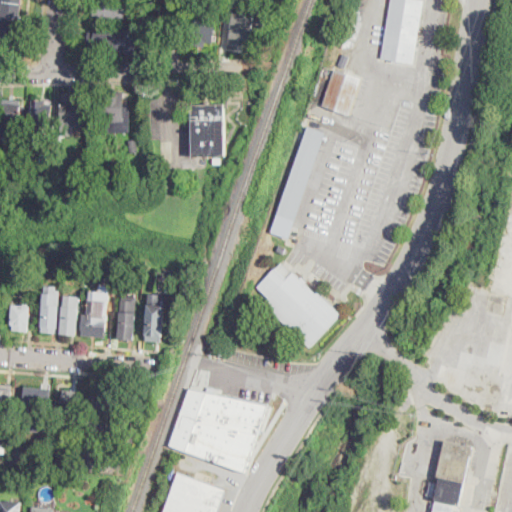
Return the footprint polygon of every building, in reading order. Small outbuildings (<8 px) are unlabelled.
[(23,0),(20,23),(15,22),(15,40),(0,40),(0,21),(2,0),(23,0)] [(126,0),(125,19),(94,15),(94,10),(93,10),(94,0),(126,0)] [(215,0),(221,1),(213,43),(206,42),(205,47),(189,44),(197,0),(215,0)] [(424,0),(414,64),(382,58),(391,0),(424,0)] [(254,46),(255,12),(232,12),(231,45),(254,46)] [(129,30),(127,38),(122,38),(122,40),(128,41),(126,50),(120,49),(120,51),(87,47),(89,31),(95,32),(96,25),(129,30)] [(169,33),(168,41),(159,40),(160,32),(169,33)] [(350,55),(346,66),(339,64),(343,52),(350,55)] [(362,78),(350,115),(323,106),(335,69),(362,78)] [(124,91),(124,103),(130,103),(131,132),(104,132),(103,92),(124,91)] [(75,93),(75,99),(83,99),(83,126),(72,127),(72,130),(62,130),(62,93),(75,93)] [(53,98),(51,129),(31,127),(33,100),(42,101),(42,97),(53,98)] [(21,99),(21,106),(26,106),(25,121),(21,121),(21,130),(10,130),(9,135),(0,134),(1,104),(16,105),(16,98),(21,99)] [(193,157),(192,105),(224,104),(225,156),(193,157)] [(290,238),(272,232),(308,127),(326,133),(290,238)] [(137,151),(128,152),(127,140),(136,139),(137,151)] [(65,153),(56,154),(55,141),(64,141),(65,153)] [(284,253),(277,250),(277,248),(273,247),(275,242),(279,243),(279,244),(286,247),(284,253)] [(288,278),(294,272),(302,279),(303,277),(308,282),(306,284),(317,294),(319,292),(342,313),(310,347),(265,304),(270,298),(270,297),(269,298),(258,288),(277,268),(288,278)] [(176,275),(173,294),(157,291),(160,272),(176,275)] [(60,327),(59,334),(43,332),(43,327),(40,326),(44,292),(62,295),(59,326),(60,327)] [(162,342),(146,341),(150,293),(162,294),(161,306),(165,306),(162,342)] [(78,335),(62,334),(65,295),(82,296),(78,335)] [(137,297),(135,341),(119,340),(122,296),(137,297)] [(104,321),(108,321),(107,337),(82,336),(83,313),(88,313),(89,300),(105,301),(104,321)] [(30,331),(14,330),(15,325),(12,324),(14,304),(32,306),(30,331)] [(0,383),(13,385),(11,414),(0,413),(0,383)] [(53,389),(50,428),(48,428),(47,432),(29,430),(29,427),(28,427),(29,405),(24,405),(26,387),(53,389)] [(245,471),(171,446),(190,387),(208,391),(269,403),(245,471)] [(82,395),(81,415),(79,415),(78,424),(67,423),(67,418),(61,417),(63,393),(82,395)] [(111,398),(108,434),(104,433),(103,440),(91,439),(92,433),(87,432),(90,396),(111,398)] [(474,447),(461,505),(456,504),(454,511),(434,511),(435,509),(431,508),(433,502),(436,503),(436,500),(428,498),(432,482),(437,483),(446,440),(474,447)] [(218,511),(165,511),(179,473),(226,490),(218,511)] [(0,511),(0,500),(23,502),(22,511),(0,511)]
